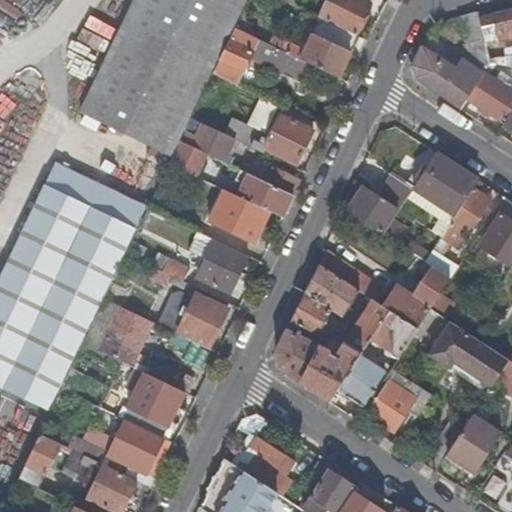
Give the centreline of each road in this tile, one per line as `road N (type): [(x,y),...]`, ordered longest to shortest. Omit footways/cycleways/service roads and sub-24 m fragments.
road 1 (residential): [(375,88),(242,372)]
road 2 (residential): [(454,511),(242,372)]
road 3 (unknown): [(45,41),(61,73),(62,101),(0,220)]
road 4 (residential): [(375,88),(511,176)]
road 5 (residential): [(242,372),(173,511)]
road 6 (residential): [(445,0),(415,7),(375,88)]
